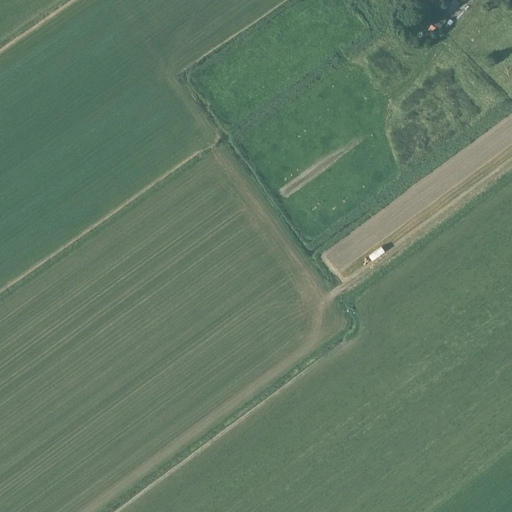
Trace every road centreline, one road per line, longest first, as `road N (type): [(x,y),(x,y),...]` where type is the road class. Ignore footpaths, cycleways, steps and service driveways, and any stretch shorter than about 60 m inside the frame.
road 1 (track): [(90,511),(316,339),(334,294)]
road 2 (track): [(334,294),(511,162)]
road 3 (track): [(334,294),(317,296),(210,142)]
